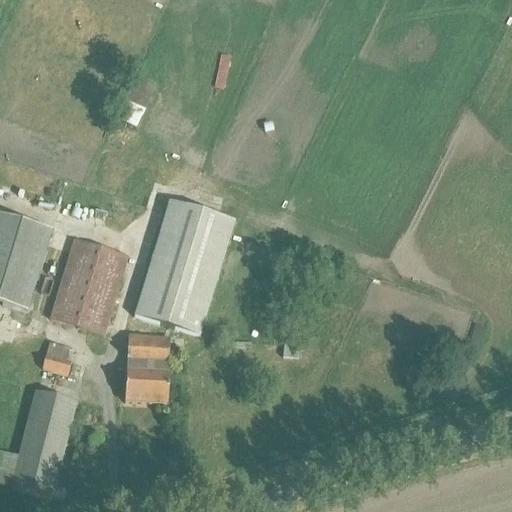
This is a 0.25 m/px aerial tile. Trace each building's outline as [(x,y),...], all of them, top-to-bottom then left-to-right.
[(54,237),(0,219),(0,309),(28,318),(54,237)] [(132,261),(76,245),(53,326),(108,342),(132,261)] [(142,270),(135,337),(168,341),(175,273),(142,270)] [(172,342),(129,340),(126,410),(169,412),(172,342)] [(80,405),(39,395),(13,494),(53,505),(80,405)]
